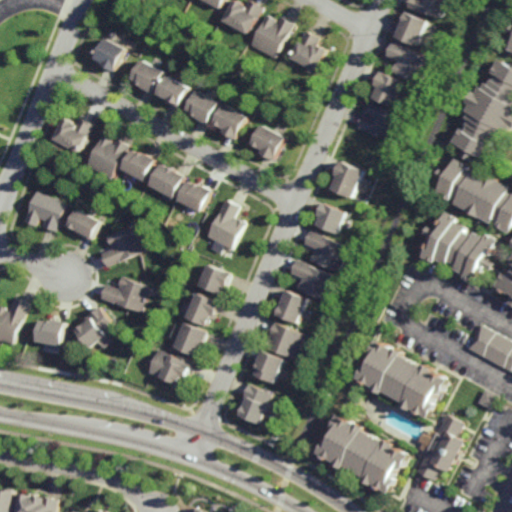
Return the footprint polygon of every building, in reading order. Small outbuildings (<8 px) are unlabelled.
[(226,0),(221,10),(203,0),(226,0)] [(246,7),(250,0),(264,8),(249,35),(224,22),(236,0),(245,5),(244,6),(246,7)] [(449,0),(441,19),(424,11),(423,14),(409,8),(412,0),(449,0)] [(419,46),(397,38),(408,13),(429,22),(419,46)] [(279,24),(282,18),(295,24),(276,59),(252,46),(268,15),(278,20),(277,23),(279,24)] [(317,72),(292,59),(307,31),(321,38),(317,45),(319,46),(322,47),(329,50),(317,72)] [(120,73),(97,61),(109,38),(132,50),(120,73)] [(421,84),(393,72),(397,62),(399,63),(399,61),(387,56),(393,42),(431,59),(421,84)] [(511,64),(499,58),(492,72),(497,74),(494,79),(492,78),(489,83),(486,82),(483,87),(481,86),(477,94),(471,91),(465,102),(468,104),(465,111),(468,112),(465,118),(469,120),(466,125),(467,126),(466,129),(461,127),(453,142),(467,150),(463,156),(472,161),(476,154),(490,162),(498,147),(493,145),(495,141),(497,141),(500,136),(503,137),(506,132),(509,134),(511,128),(511,64)] [(158,95),(145,88),(146,87),(143,85),(144,83),(135,79),(145,60),(170,73),(158,95)] [(395,107),(374,99),(378,90),(374,89),(381,72),(406,82),(395,107)] [(186,110),(162,97),(173,76),(197,89),(186,110)] [(210,125),(201,120),(201,117),(199,116),(198,114),(193,111),(193,110),(191,109),(200,92),(222,104),(210,125)] [(404,116),(393,142),(358,128),(364,113),(370,115),(371,114),(369,113),(373,103),(404,116)] [(240,142),(226,134),(222,132),(224,128),(217,125),(227,105),(251,118),(241,137),(242,137),(240,142)] [(96,127),(90,137),(91,138),(82,154),(57,140),(69,119),(78,124),(78,125),(79,126),(83,119),(96,127)] [(277,161),(261,152),(262,150),(254,146),(266,126),(289,139),(277,161)] [(119,146),(119,145),(118,144),(121,140),(133,147),(115,180),(90,166),(107,136),(117,142),(116,144),(119,146)] [(147,155),(148,154),(161,162),(149,183),(127,171),(137,152),(143,155),(143,153),(147,155)] [(511,192),(510,192),(511,188),(511,186),(476,167),(473,172),(468,170),(470,165),(457,158),(449,173),(442,169),(439,175),(446,179),(438,193),(451,200),(453,196),(458,199),(456,203),(493,223),(496,219),(500,221),(497,226),(511,234),(511,192)] [(356,201),(335,192),(336,190),(333,189),(340,172),(345,162),(368,171),(356,201)] [(174,169),(174,168),(182,173),(182,174),(191,179),(181,196),(178,194),(176,198),(154,186),(166,165),(174,169)] [(200,187),(201,185),(215,193),(205,211),(182,198),(191,181),(200,187)] [(58,199),(58,198),(62,200),(62,201),(70,204),(59,231),(45,225),(47,219),(42,217),(39,226),(27,221),(33,207),(34,207),(40,192),(58,199)] [(243,204),(237,216),(242,218),(243,217),(246,219),(247,221),(248,221),(234,249),(226,244),(222,252),(214,247),(218,238),(211,235),(221,217),(219,216),(226,201),(228,202),(229,200),(231,201),(232,199),(243,204)] [(338,237),(317,228),(323,214),(320,213),(326,200),(350,210),(338,237)] [(94,240),(78,231),(80,226),(72,222),(82,205),(106,218),(94,240)] [(487,257),(493,247),(495,248),(500,240),(489,235),(487,238),(477,233),(474,237),(465,232),(467,228),(457,222),(459,218),(448,212),(440,227),(443,228),(440,233),(431,227),(427,233),(436,238),(432,246),(430,245),(424,257),(435,263),(437,259),(448,265),(450,261),(459,265),(456,269),(467,275),(465,279),(476,285),(485,269),(482,267),(483,264),(494,270),(498,263),(487,257)] [(110,265),(105,251),(115,247),(110,234),(139,222),(149,249),(110,265)] [(340,272),(312,260),(317,250),(318,248),(307,243),(313,229),(351,246),(340,272)] [(333,287),(334,287),(332,292),(331,291),(326,301),(299,289),(300,288),(299,285),(300,283),(302,282),(304,277),(292,272),(298,258),(337,276),(333,287)] [(225,295),(203,284),(212,261),(233,271),(228,284),(229,285),(225,295)] [(505,271),(510,274),(511,270),(511,292),(498,285),(505,271)] [(143,312),(104,297),(109,283),(120,287),(125,275),(153,286),(143,312)] [(299,323),(278,314),(289,288),(310,297),(299,323)] [(215,319),(212,318),(210,324),(190,316),(200,290),(223,300),(215,319)] [(33,301),(17,343),(5,338),(4,340),(1,339),(1,338),(0,337),(0,312),(3,305),(4,306),(6,304),(9,306),(9,308),(14,310),(19,296),(33,301)] [(106,348),(101,341),(93,347),(80,329),(88,323),(85,319),(103,305),(119,325),(111,332),(112,333),(111,334),(116,340),(106,348)] [(70,320),(66,345),(40,340),(44,318),(51,319),(52,316),(70,320)] [(205,349),(203,348),(200,355),(177,346),(188,320),(210,329),(206,340),(208,341),(205,349)] [(296,360),(265,347),(276,321),(307,334),(296,360)] [(511,340),(484,325),(470,349),(511,371),(511,340)] [(398,348),(399,346),(408,351),(406,354),(428,366),(429,362),(439,367),(438,369),(455,379),(448,392),(443,389),(437,401),(442,404),(435,418),(417,408),(415,411),(407,406),(409,402),(387,390),(385,394),(376,389),(377,387),(359,378),(366,363),(371,366),(377,354),(373,352),(380,338),(398,348)] [(178,355),(179,354),(194,360),(191,366),(192,368),(189,373),(187,375),(184,382),(185,384),(183,388),(180,390),(172,386),(174,382),(151,372),(161,348),(178,355)] [(275,383),(255,374),(258,368),(257,368),(259,364),(258,364),(259,362),(257,362),(263,349),(286,358),(275,383)] [(261,424),(239,415),(243,405),(240,404),(248,384),(273,394),(261,424)] [(488,389),(501,397),(494,410),(480,403),(488,389)] [(356,407),(346,402),(351,392),(361,397),(356,407)] [(357,423),(358,421),(367,426),(365,429),(387,441),(389,438),(398,443),(397,444),(415,454),(408,467),(403,465),(396,476),(402,479),(394,493),(376,484),(375,486),(366,481),(368,477),(346,466),(344,469),(335,464),(336,462),(318,453),(326,438),(331,441),(337,429),(332,427),(339,413),(357,423)] [(418,471),(436,481),(443,469),(451,473),(468,441),(460,437),(468,424),(449,414),(418,471)] [(0,511),(0,489),(2,490),(3,488),(8,489),(8,487),(16,488),(16,489),(19,489),(15,511),(0,511)] [(40,495),(63,499),(60,511),(20,511),(24,492),(33,493),(34,491),(41,493),(40,495)]
